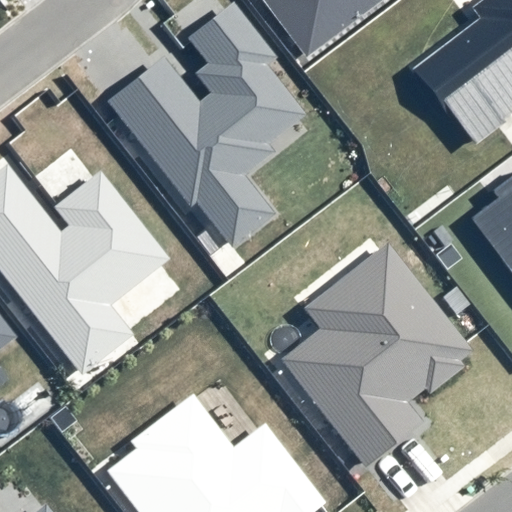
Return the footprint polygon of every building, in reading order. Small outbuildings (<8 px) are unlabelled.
[(264,0),(308,57),(382,0),(264,0)] [(511,0),(487,0),(472,12),(480,21),(413,75),(472,148),(511,115),(511,0)] [(264,68),(274,60),(230,4),(184,40),(206,68),(194,78),(208,96),(196,105),(161,61),(106,105),(187,209),(193,205),(228,250),(273,216),(242,177),(272,154),(266,146),(303,118),(264,68)] [(66,228),(56,235),(5,169),(0,172),(0,278),(77,379),(133,336),(111,307),(169,263),(101,175),(53,211),(66,228)] [(511,185),(466,220),(511,280),(511,185)] [(471,352),(385,245),(302,311),(318,331),(279,363),(363,468),(420,423),(405,405),(422,391),(427,397),(463,369),(458,363),(471,352)] [(0,349),(13,339),(0,321),(0,349)] [(231,449),(191,397),(130,444),(135,451),(105,475),(133,511),(314,511),(324,504),(263,425),(231,449)]
